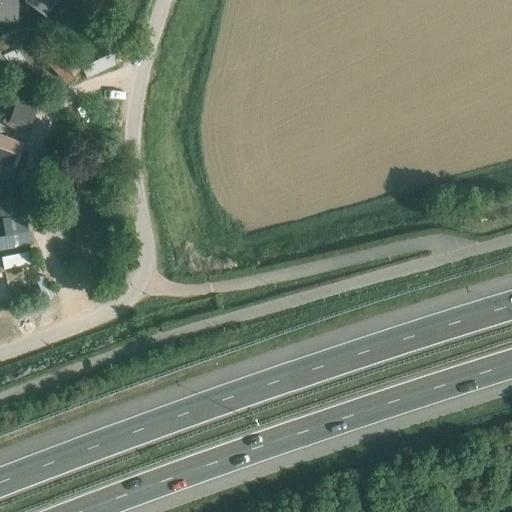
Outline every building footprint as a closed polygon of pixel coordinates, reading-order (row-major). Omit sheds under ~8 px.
[(0,0),(0,20),(21,21),(20,0),(0,0)] [(46,19),(59,0),(25,0),(23,3),(46,19)] [(87,76),(117,64),(113,53),(83,66),(87,76)] [(66,58),(54,69),(67,83),(79,72),(66,58)] [(35,110),(26,106),(17,102),(8,120),(27,128),(35,110)] [(22,143),(15,141),(0,136),(0,161),(15,166),(22,143)] [(0,164),(0,179),(12,183),(14,169),(0,164)] [(0,216),(11,215),(9,199),(0,200),(0,216)] [(24,234),(20,235),(0,238),(0,250),(26,247),(24,234)] [(29,254),(28,254),(0,258),(0,262),(1,271),(31,266),(29,254)]
